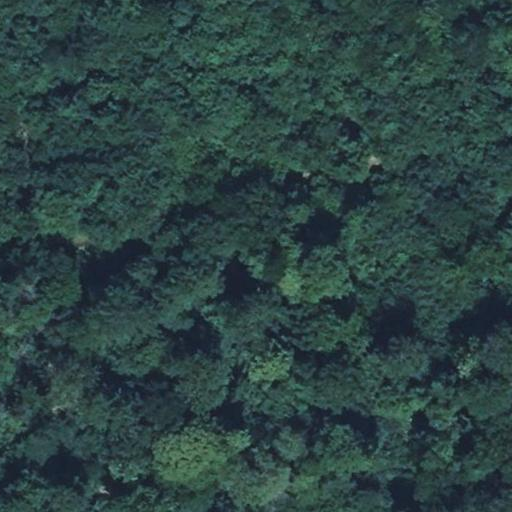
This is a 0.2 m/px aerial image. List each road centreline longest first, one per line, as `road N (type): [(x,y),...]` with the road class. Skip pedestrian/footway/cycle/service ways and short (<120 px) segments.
road 1 (track): [(511,136),(0,251)]
road 2 (track): [(76,234),(26,0)]
